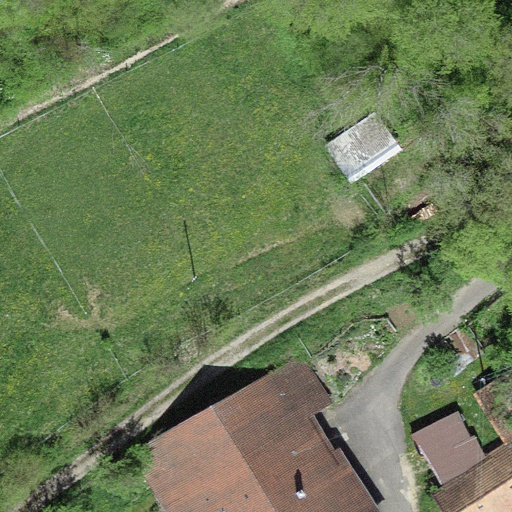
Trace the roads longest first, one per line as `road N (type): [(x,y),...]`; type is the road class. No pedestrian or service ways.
road 1 (track): [(34,511),(216,371),(441,235),(511,205)]
road 2 (residential): [(409,511),(379,385),(511,255)]
road 3 (track): [(239,0),(0,136)]
